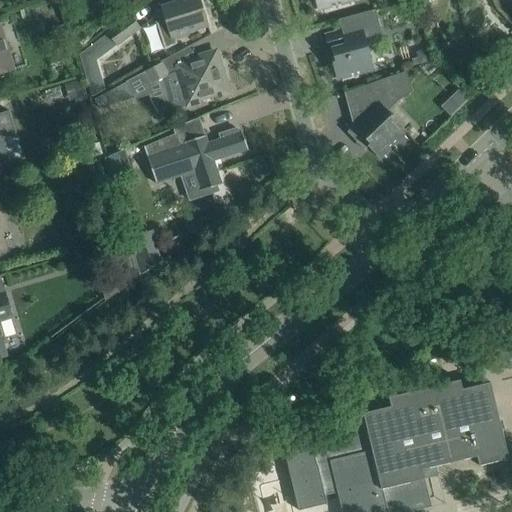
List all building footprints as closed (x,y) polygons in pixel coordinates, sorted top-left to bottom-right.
[(162,9),(155,11),(158,22),(157,22),(165,50),(176,44),(175,39),(176,39),(188,35),(187,33),(189,32),(208,26),(199,0),(175,0),(177,2),(161,7),(162,9)] [(353,1),(353,0),(315,0),(319,10),(353,1)] [(372,70),(363,38),(381,33),(375,9),(339,19),(341,28),(342,30),(342,31),(346,45),(332,49),(336,62),(333,63),(338,79),(345,77),(357,74),(372,70)] [(107,32),(78,54),(92,97),(105,89),(97,61),(96,60),(116,45),(117,46),(140,29),(130,15),(107,32)] [(66,24),(50,30),(55,42),(71,37),(66,24)] [(0,73),(12,70),(0,28),(0,73)] [(423,51),(418,59),(420,66),(433,62),(429,49),(423,51)] [(168,74),(162,78),(166,92),(172,110),(183,107),(198,102),(197,99),(208,96),(215,94),(216,97),(228,93),(225,84),(215,52),(204,55),(199,57),(199,59),(193,61),(185,64),(185,65),(175,68),(173,72),(168,74)] [(162,62),(140,73),(146,86),(162,78),(168,74),(162,62)] [(389,76),(387,76),(345,90),(352,120),(348,124),(352,128),(369,146),(380,157),(386,152),(406,132),(384,108),(396,97),(389,76)] [(75,99),(85,96),(81,81),(80,79),(69,83),(74,99),(75,99)] [(125,83),(94,99),(99,109),(134,99),(125,83)] [(458,91),(450,99),(458,108),(467,100),(458,91)] [(0,159),(5,158),(0,142),(0,137),(15,133),(9,111),(0,113),(0,159)] [(179,146),(147,156),(156,184),(182,176),(190,201),(203,196),(218,191),(217,186),(221,185),(214,161),(248,150),(242,132),(238,133),(237,129),(219,134),(221,139),(208,143),(199,117),(173,128),(179,146)] [(131,168),(125,151),(107,158),(112,174),(131,168)] [(153,230),(130,237),(135,253),(141,274),(162,260),(153,230)] [(115,274),(99,279),(105,301),(140,276),(141,275),(141,274),(135,253),(111,260),(115,274)] [(4,293),(0,294),(0,357),(6,356),(1,341),(4,340),(0,327),(0,318),(11,316),(4,293)] [(388,397),(390,406),(362,413),(363,418),(349,421),(352,433),(284,449),(298,511),(326,504),(324,495),(337,492),(341,511),(410,511),(431,507),(422,470),(476,457),(479,466),(508,459),(490,383),(462,389),(460,380),(388,397)]
